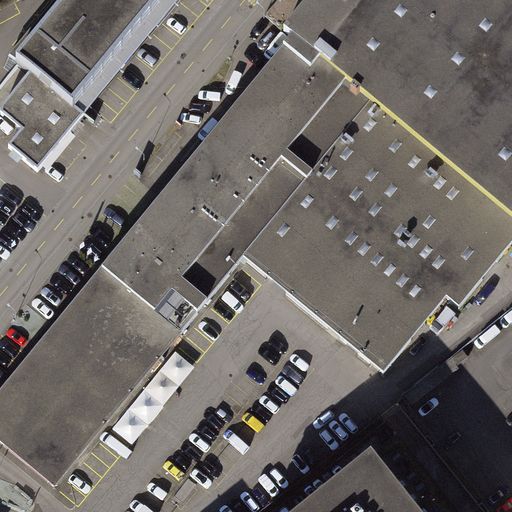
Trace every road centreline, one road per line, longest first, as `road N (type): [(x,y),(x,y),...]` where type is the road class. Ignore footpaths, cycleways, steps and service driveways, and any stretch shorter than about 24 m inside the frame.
road 1 (unclassified): [(245,0),(0,295)]
road 2 (unknown): [(354,374),(376,398),(396,407),(413,401),(511,300)]
